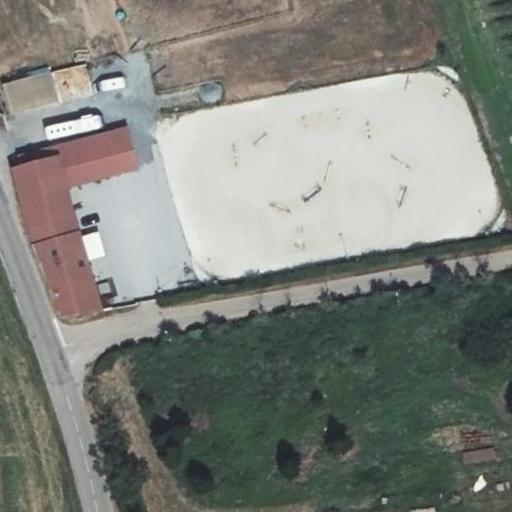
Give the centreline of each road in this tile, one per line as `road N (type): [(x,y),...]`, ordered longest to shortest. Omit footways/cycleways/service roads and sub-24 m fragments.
road 1 (unclassified): [(46,349),(511,257)]
road 2 (unclassified): [(94,511),(46,349)]
road 3 (unclassified): [(46,349),(0,231)]
